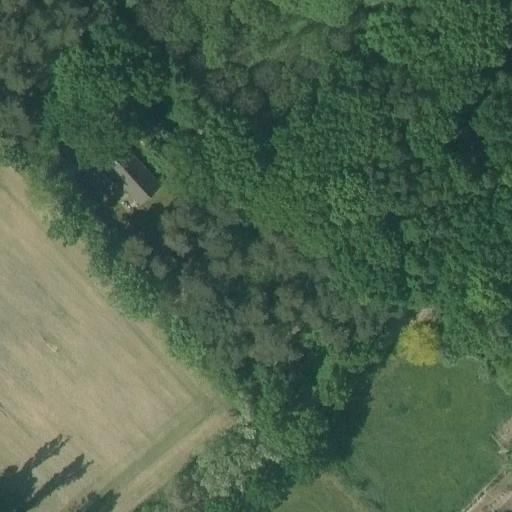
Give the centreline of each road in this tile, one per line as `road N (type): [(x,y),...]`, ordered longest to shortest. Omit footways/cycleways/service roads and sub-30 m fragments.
road 1 (unclassified): [(192,511),(418,293)]
road 2 (unclassified): [(511,162),(418,293)]
